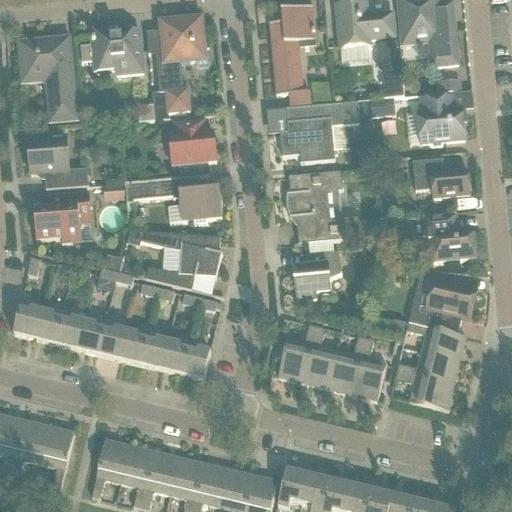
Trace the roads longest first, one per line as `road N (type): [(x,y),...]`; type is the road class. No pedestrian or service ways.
road 1 (residential): [(237,412),(259,312),(229,0)]
road 2 (residential): [(506,342),(480,431),(458,461),(237,412)]
road 3 (unclassified): [(506,342),(476,0)]
road 4 (residential): [(237,412),(200,427),(0,378)]
road 5 (unclassified): [(0,22),(197,0)]
